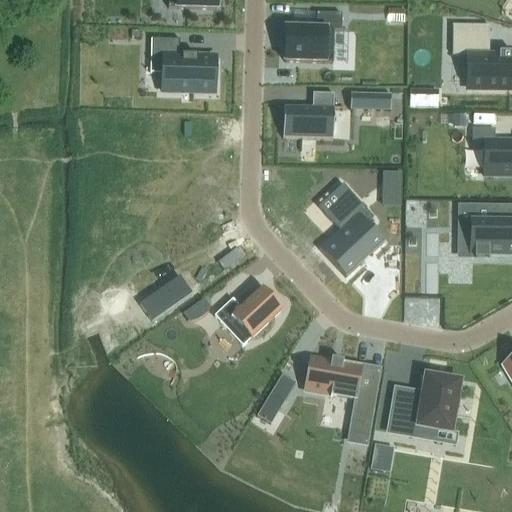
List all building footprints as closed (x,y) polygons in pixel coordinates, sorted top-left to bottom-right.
[(217,12),(216,0),(168,0),(168,11),(217,12)] [(404,24),(404,10),(388,10),(388,23),(404,24)] [(285,31),(284,64),(333,66),(334,33),(341,33),(341,16),(316,15),(316,32),(285,31)] [(452,29),(452,58),(467,58),(467,90),(511,90),(511,57),(489,57),(489,28),(452,28),(452,29)] [(151,41),(150,60),(162,60),(161,94),(214,96),(215,60),(179,59),(179,42),(151,41)] [(350,96),(350,113),(390,114),(390,97),(351,96),(350,96)] [(332,141),(334,97),(312,97),(312,109),(283,108),(282,139),(332,141)] [(464,117),(448,118),(449,131),(465,130),(464,117)] [(472,132),(472,145),(484,145),(483,179),(511,178),(511,144),(494,144),(495,132),(472,132)] [(384,175),(383,208),(400,208),(401,176),(384,175)] [(339,232),(318,252),(346,281),(364,263),(361,259),(366,254),(370,258),(384,244),(367,226),(373,220),(342,187),(334,195),(342,204),(326,219),(339,232)] [(459,209),(458,235),(470,235),(470,258),(511,259),(511,225),(497,225),(497,209),(459,209)] [(218,261),(201,216),(175,226),(192,271),(218,261)] [(147,326),(187,299),(176,282),(136,310),(147,326)] [(232,302),(214,319),(242,349),(281,314),(261,292),(241,311),(232,302)] [(311,360),(305,398),(355,407),(349,444),(365,447),(378,373),(332,365),(332,362),(309,358),(309,360),(311,360)] [(511,362),(503,368),(511,383),(511,362)] [(271,427),(296,385),(281,377),(256,418),(271,427)] [(450,434),(458,386),(426,380),(422,405),(395,400),(389,434),(418,439),(419,429),(450,434)]
